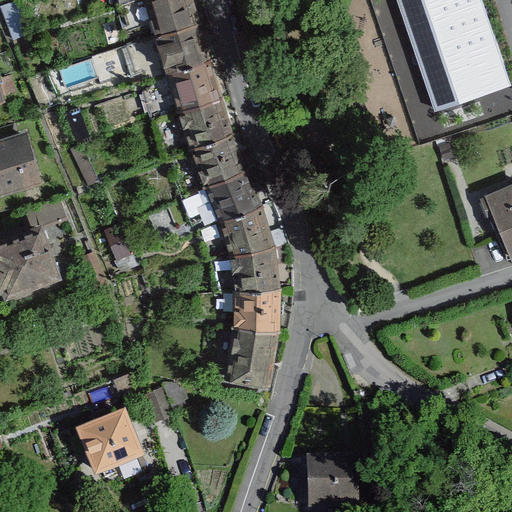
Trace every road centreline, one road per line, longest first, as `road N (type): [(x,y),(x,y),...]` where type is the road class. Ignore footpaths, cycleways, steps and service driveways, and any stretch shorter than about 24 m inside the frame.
road 1 (residential): [(214,0),(239,94),(302,239),(310,302)]
road 2 (residential): [(310,302),(250,511)]
road 3 (residential): [(344,329),(381,376),(511,446)]
road 4 (residential): [(511,276),(344,329)]
